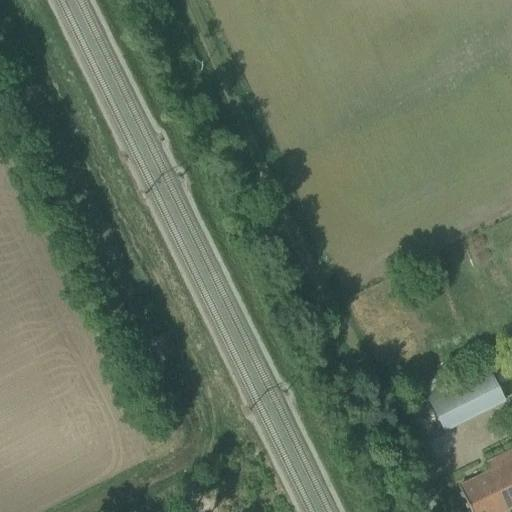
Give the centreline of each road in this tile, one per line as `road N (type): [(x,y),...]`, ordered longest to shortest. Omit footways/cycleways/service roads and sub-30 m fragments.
road 1 (track): [(372,393),(186,0)]
road 2 (unclassified): [(433,511),(426,474),(372,393)]
